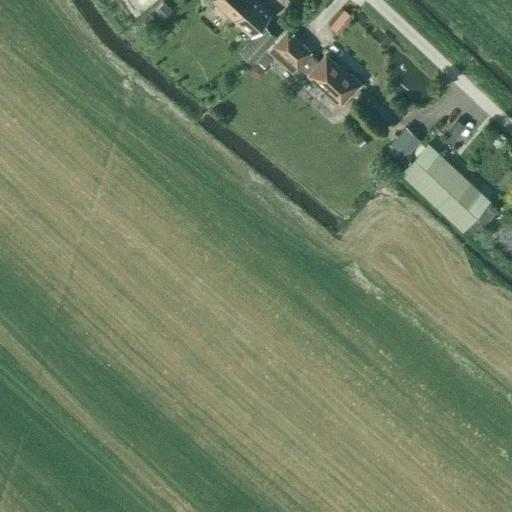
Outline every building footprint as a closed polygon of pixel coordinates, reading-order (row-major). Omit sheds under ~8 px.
[(212,0),(251,35),(239,49),(252,61),(276,35),(262,23),(269,15),(252,0),(212,0)] [(168,8),(165,6),(162,3),(155,11),(164,19),(171,11),(168,8)] [(265,54),(272,60),(275,56),(292,72),(298,65),(308,73),(307,73),(340,103),(350,92),(351,93),(361,83),(349,73),(348,75),(325,54),(316,64),(306,56),(310,52),(286,31),(265,54)] [(262,67),(261,67),(259,65),(254,65),(250,69),(251,75),(255,78),(260,77),(264,73),(264,69),(262,67)] [(405,128),(383,151),(399,166),(421,143),(405,128)] [(456,173),(425,146),(404,169),(435,196),(456,173)] [(487,201),(456,173),(435,196),(467,224),(487,201)]
